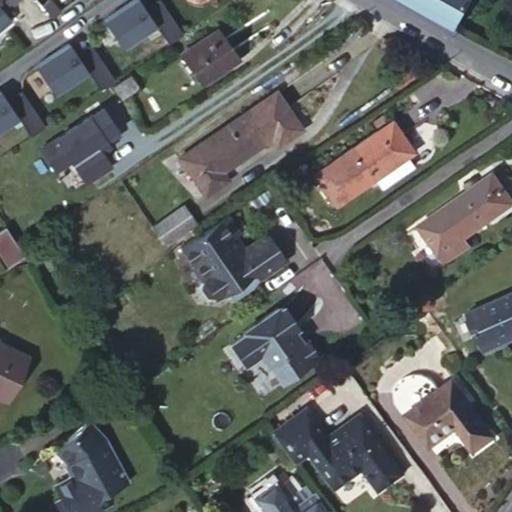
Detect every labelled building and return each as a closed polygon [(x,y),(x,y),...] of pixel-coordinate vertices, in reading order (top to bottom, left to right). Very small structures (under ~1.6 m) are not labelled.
[(182,30),(161,0),(143,0),(122,0),(102,13),(123,43),(155,22),(168,40),(182,30)] [(404,0),(452,27),(453,25),(467,0),(404,0)] [(201,82),(231,62),(226,55),(233,51),(219,29),(182,54),(201,82)] [(34,59),(53,89),(87,67),(99,87),(114,77),(91,41),(77,49),(69,37),(34,59)] [(226,55),(231,62),(237,57),(233,51),(226,55)] [(128,75),(112,86),(120,99),(136,88),(128,75)] [(274,90),(177,157),(203,194),(226,179),(220,170),(271,137),(277,144),(301,128),(274,90)] [(114,162),(104,146),(124,134),(103,100),(37,140),(55,169),(72,159),(84,180),(114,162)] [(399,147),(405,142),(389,120),(311,173),(332,204),(371,178),(404,156),(399,147)] [(411,151),(405,142),(399,147),(404,156),(411,151)] [(411,165),(404,156),(371,178),(378,188),(411,165)] [(492,172),(419,222),(442,257),(467,240),(464,234),(511,201),(492,172)] [(180,205),(151,226),(164,243),(193,222),(180,205)] [(228,211),(184,241),(198,261),(201,259),(209,269),(207,276),(203,279),(201,285),(208,295),(214,297),(218,294),(220,296),(228,290),(246,278),(252,274),(257,271),(260,276),(287,258),(268,231),(244,247),(235,234),(241,229),(228,211)] [(2,226),(0,227),(0,255),(5,263),(21,253),(2,226)] [(44,243),(35,248),(49,268),(57,263),(44,243)] [(252,274),(246,278),(251,287),(260,276),(257,271),(252,274)] [(246,278),(228,290),(234,299),(251,287),(246,278)] [(511,280),(510,278),(460,315),(483,349),(510,329),(508,326),(511,322),(511,280)] [(367,322),(379,337),(402,320),(392,305),(367,322)] [(269,365),(282,383),(279,385),(289,401),(321,378),(311,365),(316,362),(315,360),(315,355),(316,355),(308,343),(307,344),(302,342),(301,342),(292,330),(297,326),(283,307),(279,310),(277,308),(243,331),(244,333),(230,343),(244,363),(258,354),(267,366),(269,365)] [(0,395),(5,398),(25,356),(0,343),(0,395)] [(454,383),(406,418),(431,452),(458,434),(473,454),(494,439),(454,383)] [(308,409),(273,434),(296,464),(310,454),(336,490),(357,475),(355,472),(362,468),(379,491),(404,472),(361,415),(330,438),(308,409)] [(98,435),(83,420),(55,448),(67,460),(67,463),(62,466),(68,476),(52,485),(58,498),(51,502),(56,511),(99,511),(92,499),(124,481),(98,435)] [(328,511),(329,511),(309,484),(297,493),(289,481),(277,464),(245,488),(262,511),(328,511)] [(301,473),(289,481),(297,493),(309,484),(301,473)]
